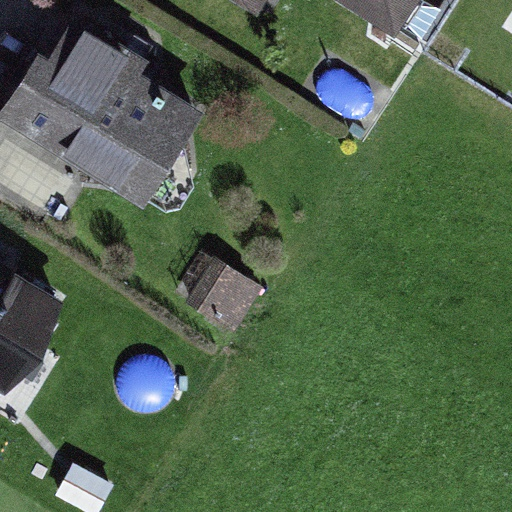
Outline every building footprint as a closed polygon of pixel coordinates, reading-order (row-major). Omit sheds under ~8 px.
[(247,0),(262,9),(267,0),(247,0)] [(419,0),(337,0),(396,37),(419,0)] [(150,55),(74,8),(50,49),(39,43),(0,106),(0,117),(146,207),(207,106),(143,67),(150,55)] [(262,287),(204,250),(175,296),(233,333),(262,287)] [(0,386),(7,390),(44,347),(67,297),(0,257),(0,386)] [(97,511),(114,482),(73,459),(54,493),(89,511),(97,511)]
